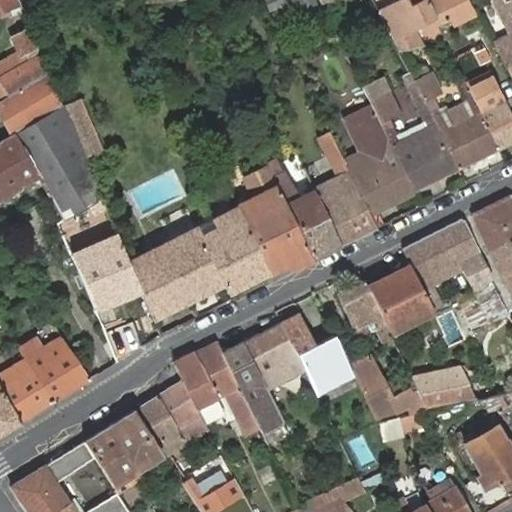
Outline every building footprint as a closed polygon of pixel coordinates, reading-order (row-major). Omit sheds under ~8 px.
[(0,0),(0,9),(10,6),(17,2),(16,0),(0,0)] [(30,0),(18,0),(25,17),(36,12),(30,0)] [(266,0),(270,9),(291,3),(292,6),(300,3),(308,21),(321,15),(313,0),(266,0)] [(400,0),(378,11),(399,50),(420,46),(411,26),(432,16),(439,31),(453,24),(449,17),(466,9),(469,16),(474,14),(468,0),(400,0)] [(511,33),(494,43),(511,78),(511,77),(511,0),(502,0),(511,19),(511,33)] [(17,2),(10,6),(12,11),(20,8),(17,2)] [(449,17),(453,24),(469,16),(466,9),(449,17)] [(0,75),(0,78),(9,95),(46,73),(28,28),(11,36),(17,49),(20,54),(24,52),(29,59),(0,75)] [(467,36),(479,59),(491,53),(479,30),(467,36)] [(0,100),(9,95),(0,78),(0,75),(29,59),(24,52),(20,54),(17,49),(0,60),(0,100)] [(458,168),(498,149),(481,113),(474,99),(466,102),(473,116),(447,129),(440,115),(430,96),(441,91),(431,71),(414,80),(415,83),(424,100),(458,168)] [(0,113),(7,126),(12,134),(61,105),(46,73),(9,95),(0,100),(0,113)] [(498,149),(511,141),(511,118),(503,101),(491,77),(468,88),(474,99),(481,113),(498,149)] [(427,126),(399,140),(390,120),(399,116),(390,96),(371,105),(372,106),(388,140),(412,191),(458,168),(424,100),(415,83),(407,87),(427,126)] [(78,100),(62,107),(77,145),(93,137),(78,100)] [(466,102),(440,115),(447,129),(473,116),(466,102)] [(0,198),(37,176),(48,196),(89,172),(83,158),(77,145),(62,107),(61,105),(12,134),(0,140),(0,198)] [(368,212),(412,191),(388,140),(379,121),(372,106),(345,119),(362,152),(343,162),(368,212)] [(341,244),(376,226),(368,212),(343,162),(329,131),(318,136),(338,178),(314,190),(341,244)] [(93,137),(77,145),(83,158),(99,152),(93,137)] [(313,259),(341,244),(314,190),(296,198),(276,157),(265,163),(267,166),(274,181),(313,259)] [(296,267),(313,259),(274,181),(267,166),(244,177),(254,197),(236,206),(239,212),(252,239),(262,261),(267,272),(284,263),(296,267)] [(48,196),(62,220),(78,210),(99,198),(89,172),(48,196)] [(511,202),(508,195),(472,213),(489,248),(511,237),(511,202)] [(99,198),(78,210),(91,234),(111,224),(99,198)] [(143,253),(127,261),(139,290),(152,317),(171,307),(221,281),(262,261),(252,239),(239,212),(236,206),(213,217),(220,230),(201,241),(194,227),(143,253)] [(477,252),(461,219),(401,249),(410,265),(417,282),(477,252)] [(94,309),(139,290),(127,261),(115,232),(69,251),(94,309)] [(511,237),(489,248),(505,280),(511,276),(511,237)] [(480,259),(477,252),(417,282),(421,288),(429,284),(480,259)] [(417,282),(410,265),(366,287),(388,332),(421,315),(429,331),(440,326),(432,310),(424,295),(421,288),(417,282)] [(366,287),(362,279),(336,292),(353,327),(373,318),(376,325),(374,326),(385,345),(393,341),(388,332),(366,287)] [(429,284),(421,288),(424,295),(432,291),(429,284)] [(432,291),(424,295),(432,310),(441,306),(434,291),(432,291)] [(40,306),(32,296),(0,315),(0,318),(5,327),(40,306)] [(50,402),(89,379),(60,338),(43,312),(23,324),(32,338),(17,347),(25,359),(29,367),(50,402)] [(298,312),(280,322),(303,368),(310,382),(329,373),(308,332),(298,312)] [(303,368),(280,322),(241,341),(264,387),(297,371),(303,368)] [(316,328),(308,332),(329,373),(336,370),(320,336),(316,328)] [(343,354),(331,330),(320,336),(336,370),(340,378),(352,372),(343,354)] [(220,352),(215,341),(194,352),(173,362),(181,380),(195,407),(224,393),(237,419),(251,411),(220,352)] [(264,387),(241,341),(220,352),(251,411),(261,432),(274,426),(283,421),(264,387)] [(352,350),(343,354),(352,372),(375,418),(394,410),(395,411),(406,407),(408,414),(417,412),(421,411),(426,409),(416,388),(412,390),(410,386),(389,397),(369,356),(357,361),(352,350)] [(0,385),(2,384),(29,367),(25,359),(0,374),(0,385)] [(455,362),(408,372),(416,388),(426,409),(473,400),(455,362)] [(0,391),(19,422),(50,402),(29,367),(2,384),(0,385),(0,391)] [(303,368),(297,371),(304,385),(310,382),(303,368)] [(195,407),(181,380),(139,406),(168,453),(185,442),(207,430),(195,407)] [(0,433),(19,422),(0,391),(0,433)] [(162,453),(134,409),(126,414),(108,425),(115,436),(127,454),(134,464),(137,469),(162,453)] [(237,419),(244,432),(257,425),(251,411),(237,419)] [(400,424),(402,432),(421,427),(417,412),(408,414),(399,417),(398,417),(400,424)] [(398,417),(377,423),(379,430),(383,442),(403,436),(402,432),(400,424),(398,417)] [(511,463),(510,460),(511,459),(511,451),(504,439),(495,424),(462,443),(480,474),(475,477),(482,488),(498,479),(499,480),(504,490),(511,485),(511,463)] [(108,425),(83,441),(93,457),(108,480),(114,491),(140,474),(137,469),(134,464),(127,454),(115,436),(108,425)] [(50,461),(9,486),(26,511),(127,511),(128,511),(127,510),(116,493),(86,511),(76,511),(70,502),(56,482),(93,457),(83,441),(50,461)] [(221,471),(196,486),(203,497),(227,483),(221,471)] [(382,471),(375,474),(379,481),(385,478),(382,471)] [(191,478),(182,483),(200,511),(210,511),(242,493),(234,479),(227,483),(203,497),(196,486),(191,478)] [(426,491),(431,500),(453,487),(448,479),(426,491)] [(331,495),(335,505),(344,501),(364,491),(360,481),(331,495)] [(424,511),(467,511),(453,487),(431,500),(421,505),(424,511)] [(408,511),(409,511),(421,505),(417,493),(403,501),(408,511)] [(320,496),(300,506),(302,511),(319,511),(327,508),(320,496)] [(327,508),(319,511),(350,511),(353,511),(344,501),(335,505),(327,508)] [(424,511),(421,505),(409,511),(408,511),(403,501),(389,508),(391,511),(424,511)]
